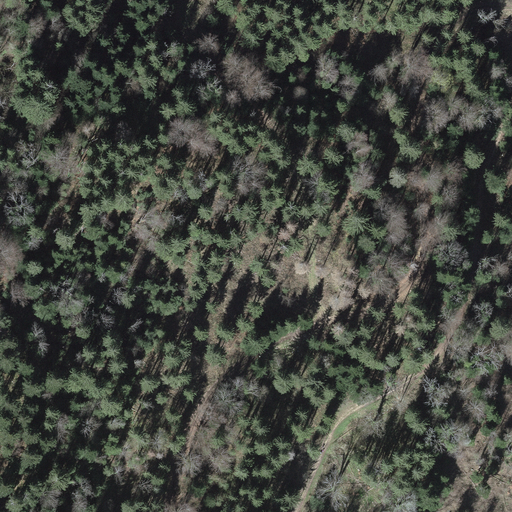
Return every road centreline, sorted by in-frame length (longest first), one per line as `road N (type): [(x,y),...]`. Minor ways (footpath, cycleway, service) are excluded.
road 1 (track): [(348,321),(384,310),(413,278),(436,112),(451,69),(472,38),(511,21)]
road 2 (track): [(348,321),(314,300),(314,221),(296,153),(210,55)]
road 3 (track): [(210,55),(183,22),(156,9),(106,13),(55,61),(0,135)]
road 4 (track): [(511,104),(467,291),(450,337),(428,362)]
road 5 (track): [(301,511),(331,435),(356,408),(428,362)]
